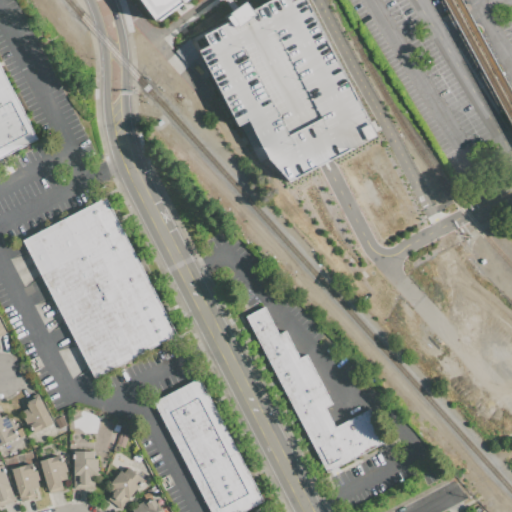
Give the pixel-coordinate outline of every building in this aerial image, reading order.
[(143,0),(183,0),(157,19),(143,0)] [(199,50),(209,45),(204,34),(230,21),(227,15),(234,9),(246,0),(253,9),(269,0),(305,0),(377,135),(324,163),(287,182),(265,158),(257,161),(238,124),(199,50)] [(0,66),(37,139),(0,158),(0,66)] [(22,238),(103,196),(176,335),(94,378),(22,238)] [(244,317),(263,306),(277,333),(283,330),(299,359),(306,355),(331,403),(325,407),(336,427),(372,408),(388,439),(326,472),(244,317)] [(211,511),(155,403),(200,380),(263,503),(245,511),(211,511)] [(53,423),(34,433),(30,426),(27,427),(23,418),(25,417),(22,411),(28,408),(25,402),(24,400),(33,396),(34,398),(39,396),(53,423)] [(17,436),(0,445),(0,415),(1,418),(6,415),(9,421),(13,419),(17,428),(14,429),(17,436)] [(55,419),(62,416),(66,425),(59,428),(55,419)] [(16,430),(22,427),(26,435),(20,438),(16,430)] [(121,432),(129,434),(124,448),(116,445),(121,432)] [(23,453),(32,450),(35,460),(27,463),(23,453)] [(73,451),(94,451),(94,458),(98,458),(98,475),(94,475),(94,492),(80,492),(80,488),(73,488),(73,451)] [(132,457),(137,451),(143,456),(138,462),(132,457)] [(64,488),(48,493),(40,460),(61,455),(63,463),(65,462),(68,471),(65,471),(67,478),(62,480),(64,488)] [(11,469),(33,463),(35,470),(38,470),(41,479),(38,480),(40,487),(35,488),(36,493),(34,493),(35,498),(20,502),(11,469)] [(0,466),(3,465),(15,500),(0,505),(0,466)] [(128,467),(143,479),(119,508),(107,499),(113,492),(110,490),(113,485),(111,483),(121,471),(123,473),(128,467)] [(143,494),(149,491),(152,496),(145,499),(143,494)] [(133,511),(132,510),(138,507),(137,504),(145,500),(146,501),(152,498),(160,511),(133,511)]
